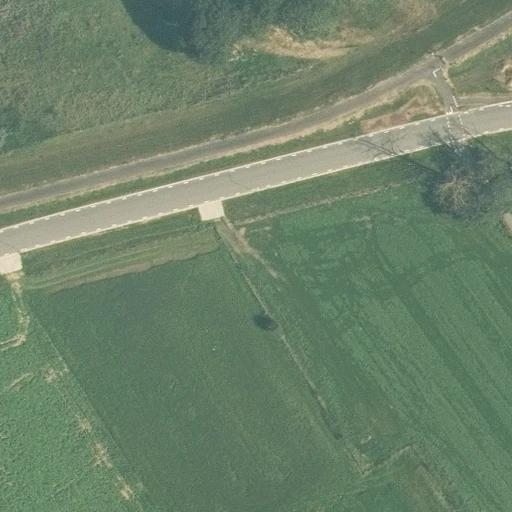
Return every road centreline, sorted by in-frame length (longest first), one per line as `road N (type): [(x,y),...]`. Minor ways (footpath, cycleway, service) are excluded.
road 1 (unclassified): [(0,242),(511,117)]
road 2 (residential): [(241,0),(428,69),(511,84)]
